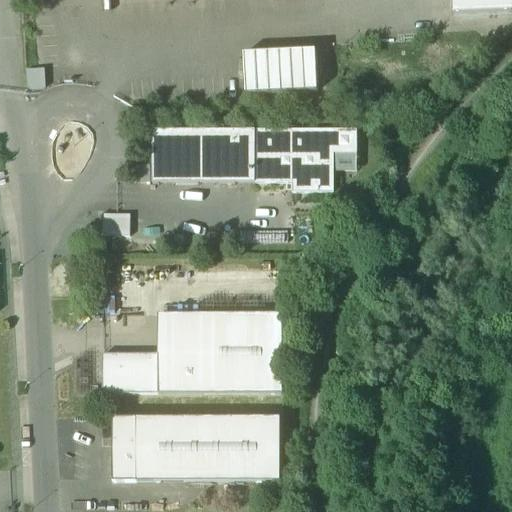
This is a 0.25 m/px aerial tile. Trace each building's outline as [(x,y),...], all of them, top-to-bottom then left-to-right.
[(511,0),(447,0),(449,16),(511,14),(511,12),(511,0)] [(314,53),(241,55),(242,93),(315,91),(314,53)] [(254,133),(152,133),(152,186),(254,185),(254,133)] [(357,133),(254,133),(254,185),(292,185),(293,195),(334,195),(334,156),(357,156),(357,133)] [(130,217),(103,217),(103,239),(130,239),(130,217)] [(159,317),(159,357),(159,397),(283,397),(283,317),(159,317)] [(159,357),(103,357),(103,397),(159,397),(159,357)] [(137,421),(113,421),(113,485),(137,485),(137,421)] [(281,421),(137,421),(137,485),(281,485),(281,421)]
